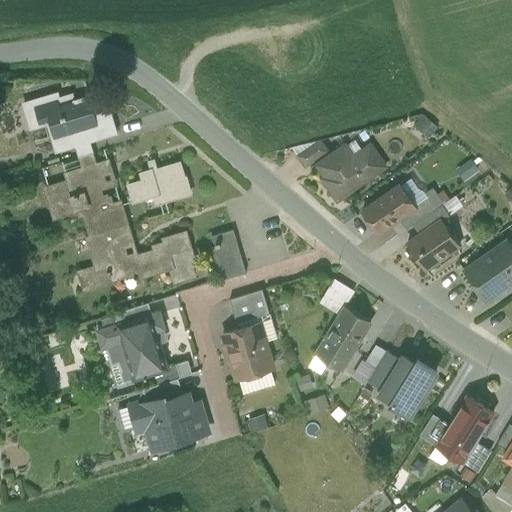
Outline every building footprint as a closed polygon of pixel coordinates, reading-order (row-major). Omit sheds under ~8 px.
[(89,97),(72,103),(70,96),(57,100),(55,94),(30,102),(38,128),(48,125),(55,150),(114,133),(109,114),(107,114),(102,99),(90,103),(89,97)] [(320,141),(297,156),(305,167),(327,151),(320,141)] [(344,145),(317,165),(332,186),(329,188),(337,199),(352,189),(351,186),(360,179),(362,182),(384,166),(370,145),(360,152),(363,157),(356,162),(344,145)] [(92,152),(78,156),(81,168),(95,164),(92,152)] [(95,164),(81,168),(82,169),(66,174),(68,180),(57,183),(59,192),(55,193),(55,194),(51,196),(56,213),(61,212),(61,213),(81,207),(88,229),(94,227),(96,234),(127,225),(121,206),(118,207),(115,195),(113,195),(112,192),(108,194),(104,181),(108,179),(106,172),(111,171),(108,160),(95,164)] [(179,163),(151,171),(150,170),(140,173),(142,180),(128,184),(133,201),(156,194),(159,203),(187,194),(189,193),(188,191),(189,191),(185,178),(184,179),(179,163)] [(400,185),(362,212),(377,233),(390,223),(398,218),(415,206),(414,205),(400,185)] [(415,206),(398,218),(406,229),(412,225),(435,209),(427,196),(414,205),(415,206)] [(435,209),(412,225),(419,235),(441,220),(441,221),(450,215),(442,204),(435,209)] [(406,229),(398,218),(390,223),(398,235),(406,229)] [(419,235),(407,243),(425,269),(458,245),(441,221),(441,220),(419,235)] [(96,234),(86,237),(95,266),(81,270),(87,289),(113,282),(112,279),(131,273),(126,258),(123,247),(133,244),(127,225),(96,234)] [(233,229),(211,236),(214,246),(210,247),(220,280),(246,273),(233,229)] [(185,231),(163,238),(164,242),(153,245),(154,250),(126,258),(130,271),(138,268),(140,276),(171,267),(175,280),(194,275),(190,261),(194,260),(185,231)] [(511,247),(507,240),(465,270),(485,299),(511,279),(511,247)] [(336,312),(349,288),(328,276),(315,300),(336,312)] [(262,289),(229,299),(237,323),(269,313),(262,289)] [(148,302),(114,312),(117,324),(152,313),(148,302)] [(370,322),(345,307),(316,354),(341,370),(370,322)] [(117,324),(98,330),(102,345),(106,344),(111,364),(127,359),(133,378),(144,375),(144,377),(147,376),(146,374),(167,368),(155,330),(164,327),(159,311),(152,313),(117,324)] [(401,325),(391,319),(381,337),(390,342),(401,325)] [(259,322),(223,333),(236,378),(273,368),(259,322)] [(382,389),(400,359),(385,351),(367,380),(382,389)] [(390,404),(410,416),(436,373),(416,360),(414,363),(403,355),(400,359),(382,389),(379,394),(391,401),(390,404)] [(178,378),(143,388),(147,399),(160,395),(161,399),(182,393),(178,378)] [(182,393),(161,399),(160,395),(147,399),(129,405),(136,427),(147,423),(155,448),(206,432),(200,410),(192,412),(186,392),(182,393)] [(493,412),(466,395),(436,445),(463,461),(493,412)] [(511,441),(511,425),(509,423),(497,443),(507,449),(511,441)] [(511,441),(507,449),(503,456),(511,461),(511,467),(503,483),(511,488),(511,441)] [(473,475),(453,462),(448,471),(468,483),(473,475)] [(511,488),(503,483),(496,493),(496,494),(511,503),(511,488)] [(511,511),(511,503),(496,494),(496,493),(489,489),(482,497),(494,511),(511,511)] [(473,511),(462,498),(444,511),(473,511)]
